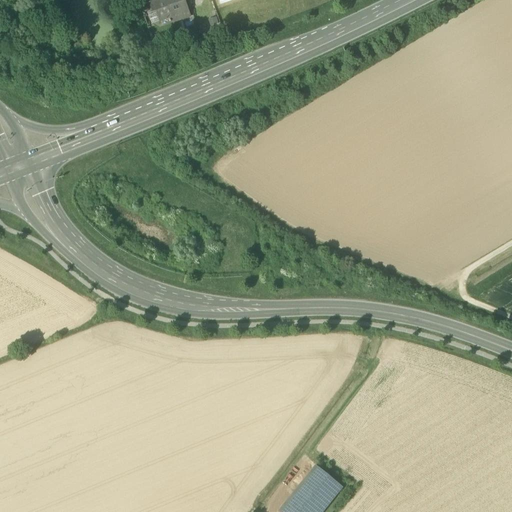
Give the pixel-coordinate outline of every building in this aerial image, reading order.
[(150,0),(137,0),(141,9),(150,5),(152,5),(150,0)] [(173,18),(175,23),(190,18),(183,0),(164,0),(152,5),(150,5),(153,14),(157,13),(160,23),(173,18)] [(160,23),(157,13),(153,14),(148,16),(151,26),(160,23)] [(216,18),(208,21),(210,28),(218,25),(216,18)] [(197,26),(187,29),(190,37),(199,34),(197,26)] [(164,36),(152,38),(154,46),(166,44),(164,36)] [(278,511),(323,511),(343,489),(316,467),(278,511)]
